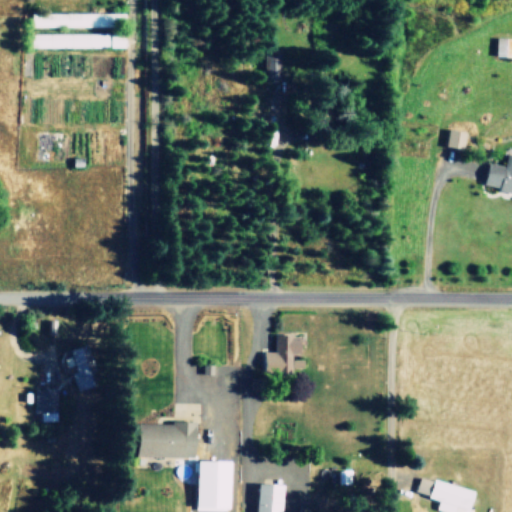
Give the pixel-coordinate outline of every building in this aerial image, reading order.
[(50,15),(31,16),(31,27),(50,27),(50,15)] [(50,47),(71,47),(70,34),(61,34),(61,41),(52,41),(52,35),(49,35),(50,47)] [(75,46),(120,47),(121,35),(76,34),(75,46)] [(506,56),(506,38),(490,37),(489,56),(506,56)] [(275,52),(260,51),(259,79),(274,79),(275,52)] [(459,132),(441,129),(438,147),(456,150),(459,132)] [(511,159),(501,157),(500,165),(482,162),(477,186),(510,192),(511,192),(511,159)] [(257,352),(257,374),(275,375),(275,382),(288,382),(289,368),(299,368),(299,358),(294,357),(294,335),(270,335),(269,352),(257,352)] [(28,389),(29,413),(39,413),(39,420),(51,420),(50,389),(28,389)] [(187,457),(186,422),(129,423),(130,458),(187,457)] [(187,509),(221,510),(221,461),(188,460),(187,509)] [(432,511),(437,511),(466,511),(467,509),(462,508),(467,489),(415,477),(411,493),(434,499),(432,511)] [(248,511),(273,511),(274,485),(249,484),(248,511)]
